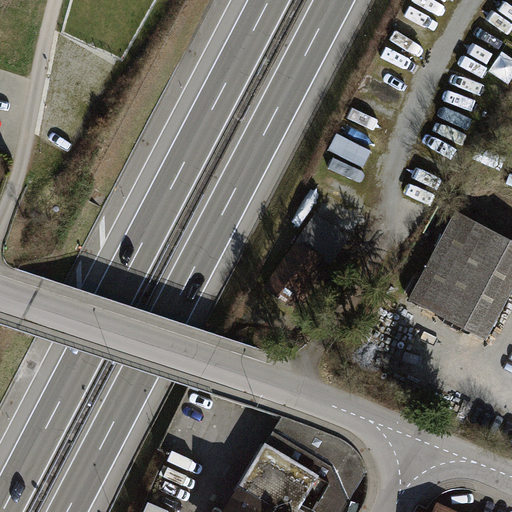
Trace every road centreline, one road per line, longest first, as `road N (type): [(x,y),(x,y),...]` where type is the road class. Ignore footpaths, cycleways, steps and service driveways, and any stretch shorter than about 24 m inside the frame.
road 1 (motorway): [(68,511),(335,0)]
road 2 (motorway): [(268,0),(1,511)]
road 3 (residential): [(0,293),(425,444)]
